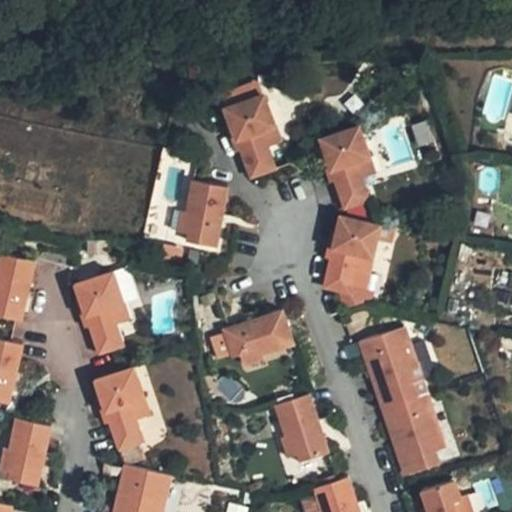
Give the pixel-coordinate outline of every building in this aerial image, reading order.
[(227,108),(254,177),(281,169),(266,129),(279,125),(267,93),(227,108)] [(334,183),(342,208),(370,199),(357,158),(370,154),(359,124),(320,139),(334,183)] [(231,187),(205,180),(197,179),(189,212),(194,215),(190,240),(219,246),(231,187)] [(341,212),(323,287),(330,289),(349,292),(359,253),(372,255),(380,223),(344,213),(341,212)] [(24,286),(30,255),(0,249),(0,314),(10,316),(18,318),(18,314),(24,286)] [(70,279),(76,297),(93,351),(108,345),(120,341),(106,300),(120,295),(108,266),(70,279)] [(253,292),(249,271),(217,284),(227,303),(253,292)] [(291,346),(278,311),(220,334),(231,362),(254,353),(257,360),(291,346)] [(364,338),(388,404),(420,394),(409,366),(423,359),(411,322),(364,338)] [(4,339),(0,338),(0,401),(6,403),(17,354),(19,343),(4,339)] [(92,377),(93,388),(119,447),(143,438),(129,399),(145,393),(132,363),(116,368),(92,377)] [(420,394),(388,404),(413,475),(445,463),(436,434),(447,430),(435,390),(420,394)] [(303,396),(272,406),(283,438),(288,436),(297,464),(327,452),(303,396)] [(46,422),(12,414),(4,446),(10,449),(6,476),(33,482),(46,422)] [(122,462),(111,511),(147,511),(149,508),(160,511),(168,473),(122,462)] [(355,511),(342,476),(309,488),(318,511),(355,511)] [(428,511),(457,511),(454,499),(459,498),(453,477),(420,487),(428,511)] [(7,511),(10,503),(0,500),(0,511),(7,511)]
